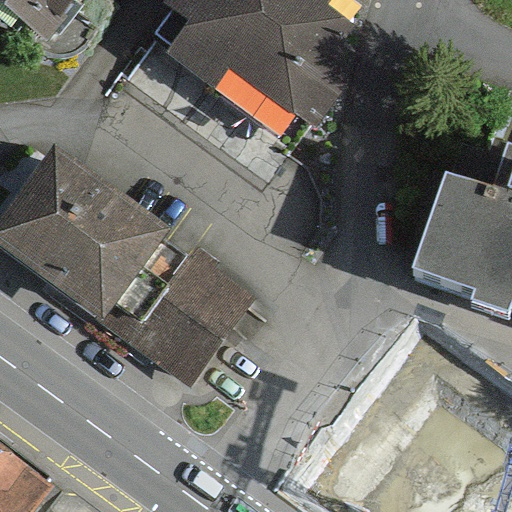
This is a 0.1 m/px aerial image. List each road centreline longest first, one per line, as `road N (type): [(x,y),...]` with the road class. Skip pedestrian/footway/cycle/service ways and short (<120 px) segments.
road 1 (residential): [(0,129),(16,123),(97,130),(239,226),(296,295),(312,368)]
road 2 (residential): [(312,368),(348,258),(383,55),(419,0)]
road 3 (primary): [(178,487),(0,358)]
road 4 (residential): [(511,379),(424,367),(312,368)]
road 5 (residential): [(312,368),(253,400),(178,487)]
